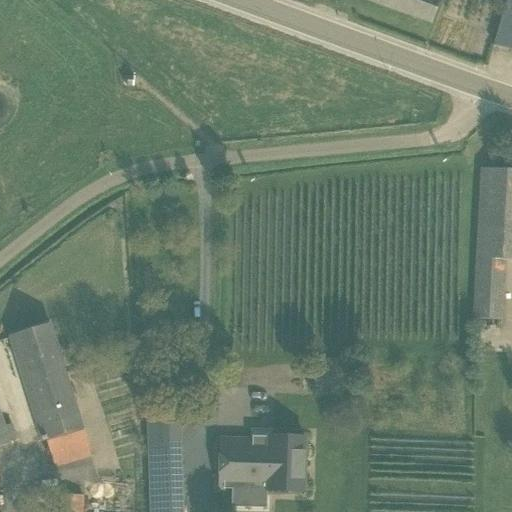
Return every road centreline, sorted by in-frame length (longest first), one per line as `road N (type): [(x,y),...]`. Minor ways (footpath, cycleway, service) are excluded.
road 1 (unclassified): [(479,87),(457,128),(431,139),(132,172),(65,209),(0,260)]
road 2 (tertiary): [(479,87),(241,0)]
